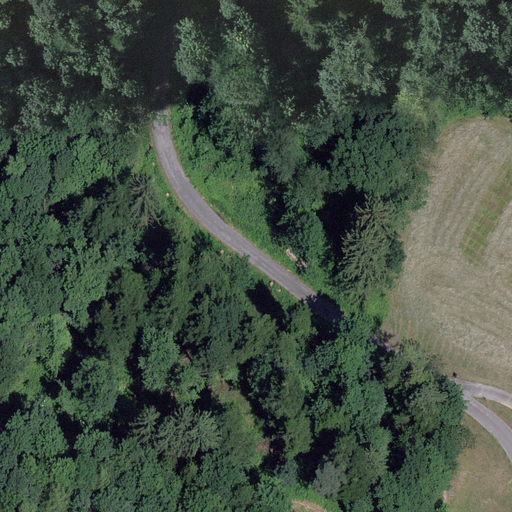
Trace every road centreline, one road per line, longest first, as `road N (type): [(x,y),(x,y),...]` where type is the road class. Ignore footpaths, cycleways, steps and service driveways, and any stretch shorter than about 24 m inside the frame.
road 1 (track): [(196,0),(169,42),(159,117),(203,210),(356,336),(446,392)]
road 2 (track): [(273,511),(0,424)]
